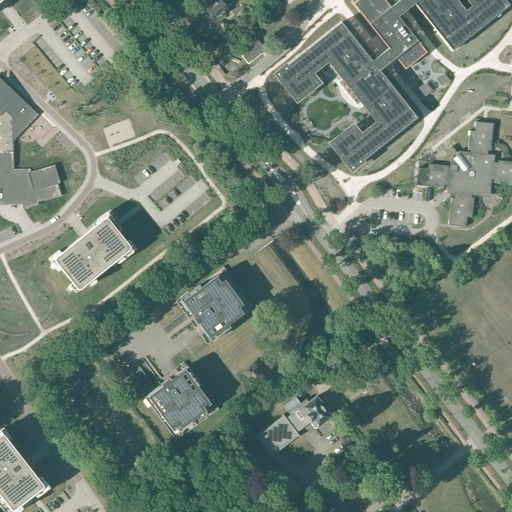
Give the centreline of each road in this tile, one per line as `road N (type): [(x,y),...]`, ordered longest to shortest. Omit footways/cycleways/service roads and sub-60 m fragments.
road 1 (tertiary): [(511,482),(308,220)]
road 2 (residential): [(0,252),(60,221),(93,174),(85,146),(0,64)]
road 3 (tertiary): [(259,156),(128,0)]
road 4 (residential): [(87,495),(0,365)]
